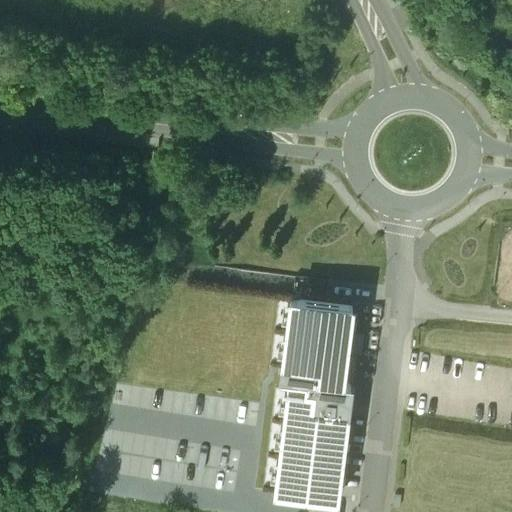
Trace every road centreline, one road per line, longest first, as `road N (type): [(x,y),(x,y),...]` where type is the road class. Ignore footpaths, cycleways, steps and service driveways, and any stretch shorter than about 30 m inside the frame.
road 1 (tertiary): [(356,152),(0,110)]
road 2 (unclassified): [(377,511),(388,388)]
